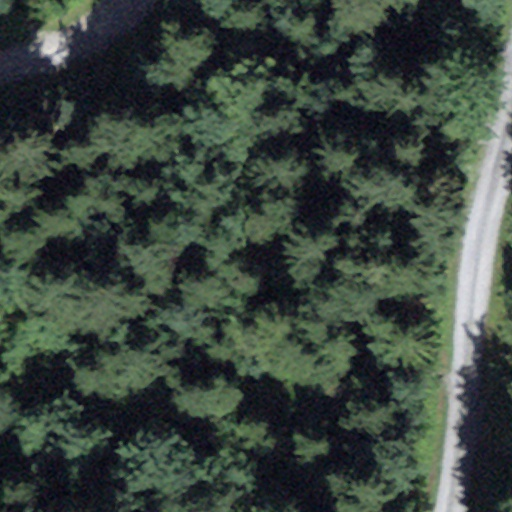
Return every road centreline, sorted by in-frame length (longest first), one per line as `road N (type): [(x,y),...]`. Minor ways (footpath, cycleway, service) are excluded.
road 1 (track): [(511,110),(472,258),(444,511)]
road 2 (track): [(0,66),(56,51),(123,0)]
